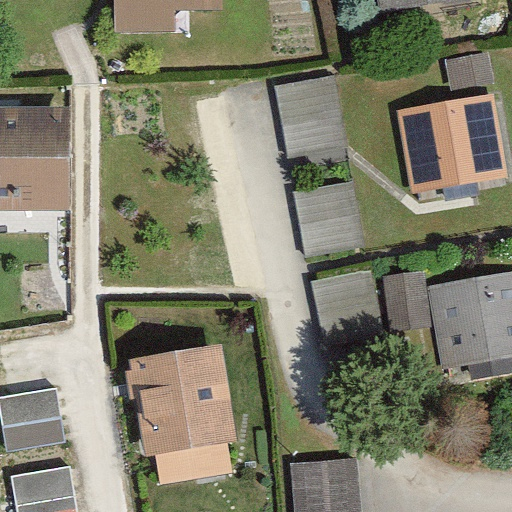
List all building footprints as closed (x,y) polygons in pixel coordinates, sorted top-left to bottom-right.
[(210,10),(210,0),(95,0),(94,38),(162,40),(163,9),(210,10)] [(465,0),(369,0),(372,19),(466,4),(465,0)] [(340,147),(330,76),(273,84),(283,154),(340,147)] [(409,194),(502,178),(488,97),(395,113),(409,194)] [(0,212),(60,214),(63,115),(0,113),(0,212)] [(360,249),(351,183),(288,192),(298,258),(360,249)] [(376,335),(365,273),(308,284),(319,346),(376,335)] [(511,359),(511,276),(428,289),(440,370),(511,359)] [(133,458),(223,443),(207,345),(117,360),(133,458)] [(50,388),(0,397),(0,450),(1,458),(60,445),(50,388)] [(289,511),(359,511),(356,460),(286,465),(289,511)] [(0,485),(4,511),(72,511),(64,469),(0,477),(0,485)]
